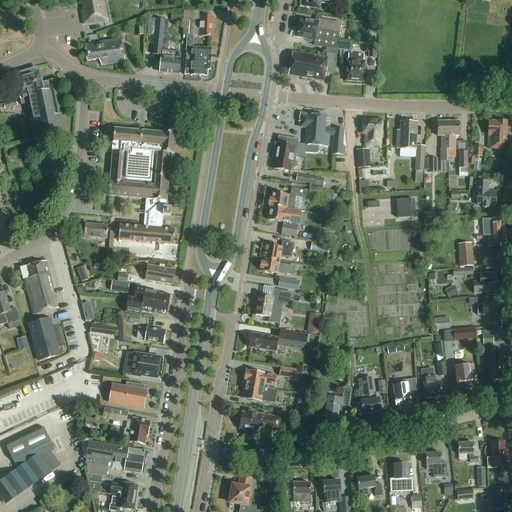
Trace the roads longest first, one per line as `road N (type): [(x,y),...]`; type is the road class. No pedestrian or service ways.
road 1 (residential): [(511,405),(324,456),(207,450)]
road 2 (residential): [(210,299),(186,296),(153,511)]
road 3 (residential): [(511,106),(272,96)]
road 4 (residential): [(0,264),(48,235),(67,209),(78,177),(86,78)]
road 5 (secondary): [(175,511),(207,318)]
road 6 (secondary): [(230,263),(264,96)]
road 7 (secondary): [(224,93),(202,261)]
road 8 (residential): [(207,450),(232,322),(207,318)]
road 9 (unclassified): [(224,93),(86,78)]
